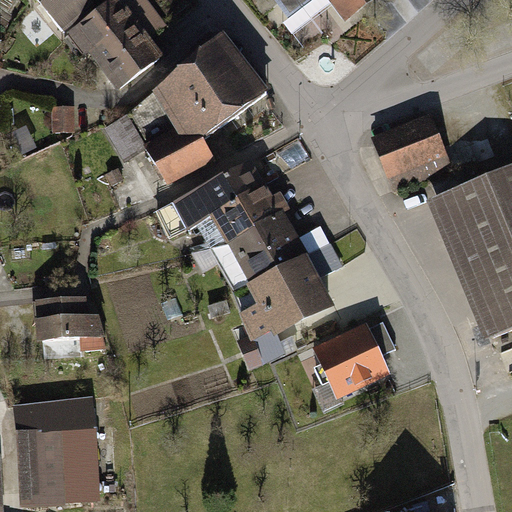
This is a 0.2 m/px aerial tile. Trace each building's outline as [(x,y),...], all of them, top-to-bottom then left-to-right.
[(83,0),(31,0),(63,37),(93,11),(83,0)] [(254,0),(253,1),(270,23),(304,0),(323,0),(349,28),(385,0),(254,0)] [(114,3),(69,38),(116,99),(161,64),(114,3)] [(263,97),(221,40),(139,98),(167,137),(143,154),(172,194),(209,167),(194,147),(263,97)] [(76,135),(77,109),(56,109),(56,134),(76,135)] [(430,121),(371,145),(393,198),(452,174),(430,121)] [(264,200),(245,166),(167,210),(181,235),(204,222),(220,251),(286,215),(274,194),(264,200)] [(511,173),(425,208),(480,345),(511,332),(511,173)] [(246,291),(305,256),(282,218),(220,251),(246,291)] [(266,346),(327,313),(299,262),(246,291),(239,294),(266,346)] [(82,303),(30,307),(33,348),(42,348),(43,361),(101,356),(98,322),(84,323),(82,303)] [(408,364),(382,316),(337,340),(362,388),(408,364)] [(181,409),(181,398),(138,399),(139,410),(181,409)] [(61,432),(13,435),(17,511),(52,511),(65,511),(61,432)]
